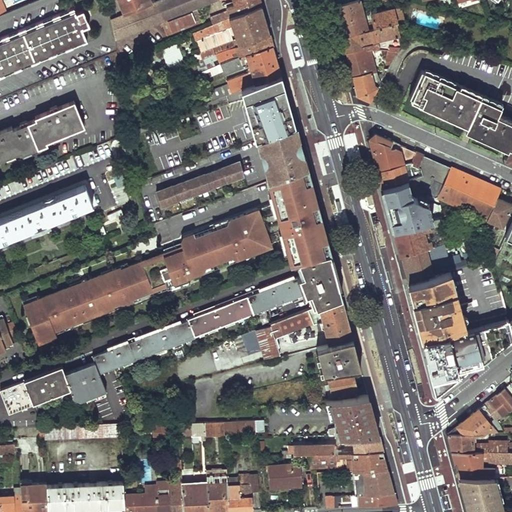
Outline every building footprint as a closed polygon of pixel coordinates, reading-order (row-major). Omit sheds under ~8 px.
[(110,19),(117,40),(162,22),(197,9),(218,0),(155,0),(152,1),(125,12),(110,19)] [(119,0),(125,12),(152,1),(151,0),(119,0)] [(259,0),(233,0),(235,3),(227,6),(229,10),(217,15),(217,17),(212,19),(213,23),(261,4),(259,0)] [(337,19),(362,11),(359,0),(350,0),(333,5),(337,19)] [(203,58),(204,57),(217,53),(269,32),(265,18),(261,4),(213,23),(193,32),(195,37),(206,33),(211,49),(201,53),(203,58)] [(0,73),(85,36),(79,24),(86,21),(80,6),(73,9),(71,5),(0,36),(0,73)] [(396,21),(405,19),(401,6),(393,8),(396,21)] [(371,8),(362,11),(337,19),(341,35),(375,26),(373,21),(372,13),(373,13),(371,8)] [(373,13),(372,13),(373,21),(375,26),(396,21),(393,8),(373,13)] [(162,22),(167,34),(202,20),(197,9),(162,22)] [(398,51),(403,42),(399,31),(396,21),(375,26),(341,35),(345,50),(368,45),(371,44),(386,48),(398,51)] [(217,53),(221,63),(234,57),(233,54),(242,51),(244,57),(273,45),(272,41),(269,32),(217,53)] [(177,43),(163,47),(166,58),(180,54),(177,43)] [(278,59),(273,45),(244,57),(222,65),(209,71),(201,74),(203,79),(223,71),(224,74),(243,67),(242,64),(248,61),(252,70),(227,80),(229,84),(208,92),(212,100),(230,94),(230,93),(239,89),(264,80),(281,74),(281,70),(278,59)] [(348,63),(372,54),(368,45),(345,50),(348,63)] [(388,68),(398,51),(386,48),(385,68),(388,68)] [(221,63),(217,53),(204,57),(209,71),(222,65),(221,63)] [(352,76),(377,70),(372,54),(348,63),(352,76)] [(369,100),(381,81),(377,70),(352,76),(356,95),(369,100)] [(474,130),(511,149),(511,120),(498,113),(502,106),(422,70),(411,95),(468,122),(466,127),(474,130)] [(241,94),(254,140),(260,138),(295,125),(283,79),(281,74),(264,80),(239,89),(241,94)] [(0,157),(20,150),(21,152),(45,142),(44,140),(83,125),(73,99),(34,115),(35,117),(11,127),(10,124),(0,128),(0,157)] [(295,125),(260,138),(261,143),(264,152),(266,152),(269,162),(267,163),(271,180),(306,167),(296,130),(295,125)] [(367,138),(376,169),(409,163),(415,151),(374,132),(367,138)] [(415,177),(422,175),(419,168),(422,154),(415,151),(409,163),(412,169),(415,177)] [(415,179),(427,185),(435,176),(441,162),(436,160),(422,154),(419,168),(422,175),(415,177),(415,179)] [(244,174),(240,161),(206,174),(205,173),(189,179),(157,191),(161,204),(244,174)] [(381,186),(406,179),(405,171),(412,169),(409,163),(376,169),(381,186)] [(437,196),(445,200),(465,209),(486,217),(496,196),(500,188),(475,177),(449,166),(437,196)] [(82,281),(23,304),(27,316),(25,317),(28,325),(31,324),(37,342),(56,335),(54,330),(113,305),(114,307),(121,304),(120,302),(132,298),(132,299),(166,285),(167,288),(188,280),(186,274),(192,271),(192,273),(203,269),(205,264),(231,254),(236,257),(257,248),(259,245),(284,236),(286,245),(289,243),(294,261),(298,259),(329,251),(311,184),(306,167),(271,180),(266,181),(268,189),(271,188),(272,193),(275,202),(261,207),(263,210),(254,213),(250,211),(229,219),(227,224),(195,236),(194,232),(183,236),(181,242),(182,245),(121,269),(120,267),(109,271),(109,273),(102,276),(101,274),(87,279),(89,283),(83,285),(82,281)] [(113,172),(116,185),(125,183),(122,170),(113,172)] [(385,202),(411,196),(410,195),(409,189),(406,179),(381,186),(385,202)] [(422,192),(420,186),(409,189),(410,195),(422,192)] [(86,189),(0,222),(0,243),(93,208),(86,189)] [(465,209),(445,200),(445,201),(426,207),(427,212),(417,215),(411,196),(385,202),(393,229),(437,217),(465,209)] [(511,204),(496,196),(486,217),(486,218),(487,218),(495,222),(501,225),(511,204)] [(437,217),(393,229),(400,255),(442,242),(444,241),(437,217)] [(483,244),(487,243),(483,230),(479,231),(483,244)] [(442,242),(400,255),(407,282),(445,270),(444,265),(440,254),(445,252),(442,242)] [(498,249),(487,244),(491,256),(492,261),(497,250),(498,249)] [(247,294),(254,314),(308,293),(313,306),(341,296),(331,256),(329,251),(298,259),(300,264),(304,273),(247,294)] [(444,265),(445,270),(449,269),(470,263),(469,258),(444,265)] [(445,270),(407,282),(415,309),(456,296),(449,269),(445,270)] [(240,297),(247,316),(254,314),(247,294),(240,297)] [(341,296),(313,306),(269,323),(273,337),(316,321),(318,330),(324,328),(327,339),(329,344),(352,338),(351,333),(341,296)] [(456,296),(415,309),(415,310),(423,308),(426,318),(418,320),(422,336),(447,329),(463,323),(460,308),(466,307),(466,305),(465,302),(458,304),(456,296)] [(136,338),(142,356),(247,316),(240,297),(187,317),(188,318),(136,338)] [(423,308),(415,310),(418,320),(426,318),(423,308)] [(447,329),(422,336),(438,393),(441,394),(471,370),(497,348),(511,336),(511,332),(509,321),(508,317),(465,328),(463,323),(447,329)] [(0,348),(13,343),(11,338),(18,335),(13,322),(6,325),(3,318),(0,319),(0,348)] [(235,337),(244,362),(280,353),(273,337),(269,323),(235,337)] [(129,341),(136,358),(142,356),(136,338),(129,341)] [(322,372),(323,376),(327,375),(333,374),(356,369),(360,368),(353,340),(352,338),(329,344),(316,347),(317,351),(317,354),(319,359),(322,372)] [(1,387),(10,411),(70,388),(74,396),(80,399),(106,389),(99,372),(136,358),(129,341),(93,354),(95,360),(64,371),(62,364),(1,387)] [(333,374),(339,397),(362,392),(356,369),(333,374)] [(339,397),(333,374),(327,375),(333,398),(339,397)] [(486,400),(499,416),(511,405),(511,385),(509,382),(486,400)] [(333,428),(373,417),(377,435),(378,435),(374,417),(367,394),(364,395),(366,405),(357,408),(358,412),(347,415),(346,411),(329,416),(330,417),(333,419),(333,428)] [(364,395),(343,398),(325,400),(329,416),(346,411),(347,415),(358,412),(357,408),(366,405),(364,395)] [(477,431),(487,432),(488,416),(492,421),(499,416),(486,400),(446,432),(477,431)] [(329,430),(329,436),(346,435),(377,435),(373,417),(333,428),(329,430)] [(225,420),(226,434),(257,433),(257,431),(257,419),(225,420)] [(266,419),(257,419),(257,431),(266,431),(266,419)] [(206,421),(206,435),(226,434),(225,420),(206,421)] [(167,422),(168,432),(180,432),(180,421),(167,422)] [(206,421),(180,421),(180,432),(180,434),(192,433),(192,436),(201,435),(201,439),(206,439),(206,435),(206,421)] [(121,423),(44,426),(45,439),(121,436),(121,423)] [(155,425),(155,433),(166,433),(165,424),(155,425)] [(451,449),(509,451),(509,439),(491,439),(490,441),(482,441),(482,445),(474,444),(477,431),(446,432),(451,449)] [(346,435),(347,438),(347,443),(355,443),(355,451),(383,450),(378,435),(377,435),(346,435)] [(36,438),(37,453),(46,452),(45,439),(42,439),(42,438),(36,438)] [(326,444),(292,445),(292,444),(288,444),(288,449),(283,449),(283,454),(310,453),(336,452),(336,448),(326,448),(326,444)] [(9,445),(0,445),(0,455),(19,454),(19,447),(9,448),(9,445)] [(491,476),(492,476),(492,466),(480,466),(480,455),(488,454),(487,461),(511,461),(511,450),(509,451),(451,449),(458,475),(491,476)] [(383,450),(355,451),(339,452),(339,455),(354,455),(356,470),(362,470),(387,469),(383,450)] [(310,453),(311,467),(338,466),(337,452),(336,452),(310,453)] [(169,483),(170,511),(180,511),(183,511),(182,483),(181,458),(176,458),(176,465),(177,465),(178,479),(175,479),(176,483),(169,483)] [(268,464),(270,487),(302,485),(301,462),(268,464)] [(157,483),(158,511),(170,511),(169,483),(169,479),(160,479),(159,465),(156,465),(157,483)] [(208,482),(209,511),(228,511),(227,475),(227,468),(207,468),(208,482)] [(354,481),(355,494),(359,494),(365,494),(394,492),(387,469),(362,470),(356,470),(353,471),(354,481)] [(250,474),(251,490),(260,490),(259,473),(250,474)] [(227,475),(228,511),(251,510),(251,490),(250,474),(227,475)] [(491,476),(458,475),(468,511),(469,510),(469,511),(511,511),(511,508),(498,504),(497,500),(498,500),(491,476)] [(23,504),(23,511),(41,511),(48,511),(48,507),(47,483),(47,481),(32,482),(32,479),(20,479),(21,485),(22,505),(23,504)] [(47,483),(48,507),(124,504),(124,493),(123,481),(47,483)] [(182,483),(183,511),(209,511),(208,482),(182,483)] [(145,492),(124,493),(124,504),(124,511),(158,511),(157,483),(145,484),(145,492)] [(0,511),(23,511),(23,504),(22,505),(21,485),(14,486),(14,495),(0,495),(0,511)] [(359,506),(366,505),(396,503),(394,492),(365,494),(359,494),(359,506)]
